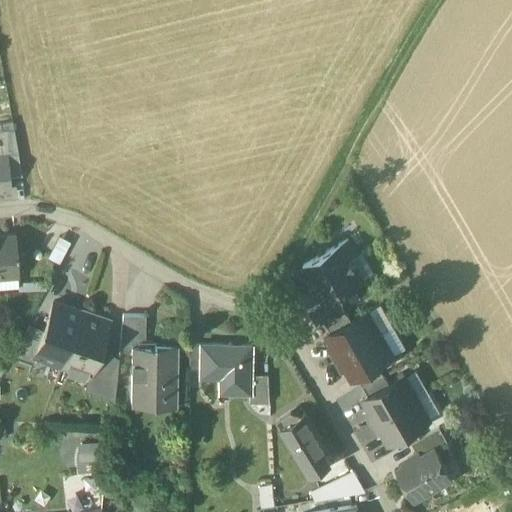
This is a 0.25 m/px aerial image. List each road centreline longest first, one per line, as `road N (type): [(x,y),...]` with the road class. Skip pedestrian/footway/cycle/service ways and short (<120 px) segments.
road 1 (residential): [(0,214),(30,212),(81,226),(193,294),(274,322),(392,511)]
road 2 (track): [(437,0),(255,316)]
